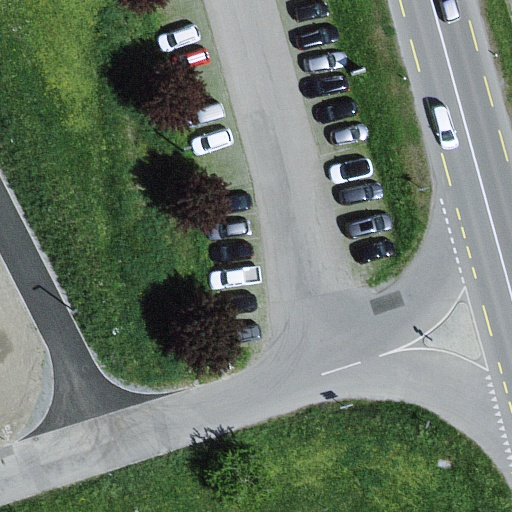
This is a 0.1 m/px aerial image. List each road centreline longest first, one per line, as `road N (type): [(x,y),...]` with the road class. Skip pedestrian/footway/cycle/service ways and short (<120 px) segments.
road 1 (unclassified): [(0,479),(329,372)]
road 2 (primary): [(472,160),(429,282),(329,372)]
road 3 (primary): [(329,372),(438,386),(487,412),(511,438)]
road 4 (primary): [(472,160),(429,0)]
road 5 (primary): [(509,297),(472,160)]
